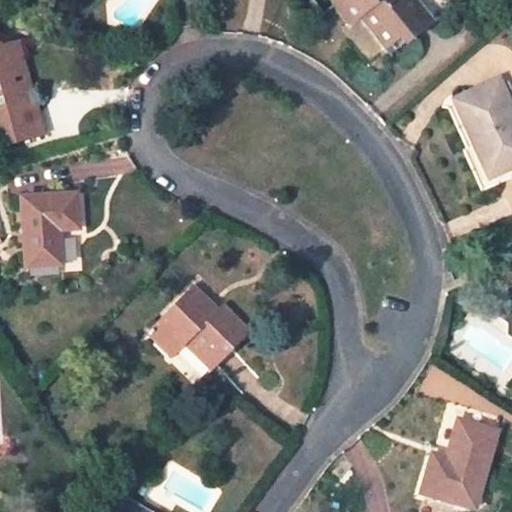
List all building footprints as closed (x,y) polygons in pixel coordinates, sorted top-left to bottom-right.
[(339,0),(355,19),(359,15),(387,48),(425,18),(410,0),(339,0)] [(0,126),(5,144),(42,135),(36,114),(16,41),(13,41),(8,22),(0,24),(0,126)] [(511,114),(497,82),(454,101),(475,148),(480,145),(493,176),(511,167),(511,114)] [(78,229),(76,196),(22,198),(27,266),(60,265),(59,230),(78,229)] [(186,344),(213,369),(248,333),(221,307),(216,312),(192,287),(146,334),(171,358),(186,344)] [(445,459),(432,456),(421,494),(473,510),(496,432),(458,421),(445,459)] [(120,511),(143,511),(126,502),(120,511)]
